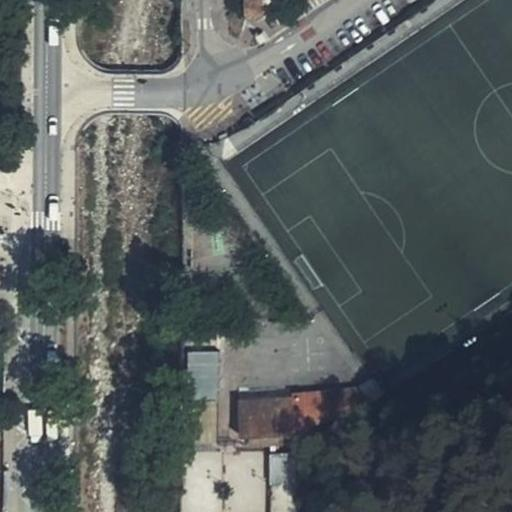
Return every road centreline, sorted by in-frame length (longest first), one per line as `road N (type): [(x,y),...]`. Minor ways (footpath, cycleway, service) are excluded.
road 1 (tertiary): [(46,175),(45,511)]
road 2 (residential): [(212,87),(354,0)]
road 3 (residential): [(47,93),(212,87)]
